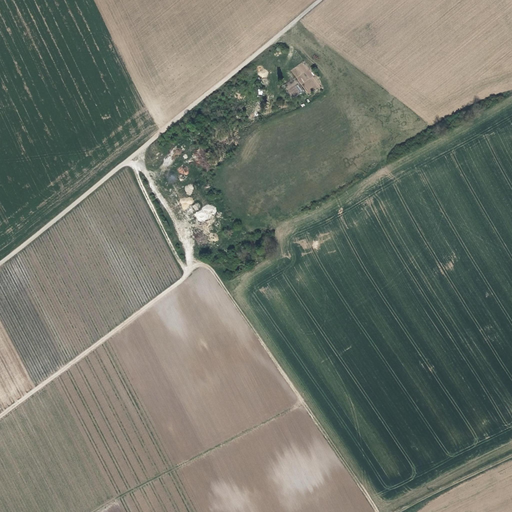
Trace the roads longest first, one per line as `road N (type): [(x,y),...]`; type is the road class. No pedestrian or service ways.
road 1 (track): [(0,419),(206,264),(375,511)]
road 2 (track): [(300,402),(97,511)]
